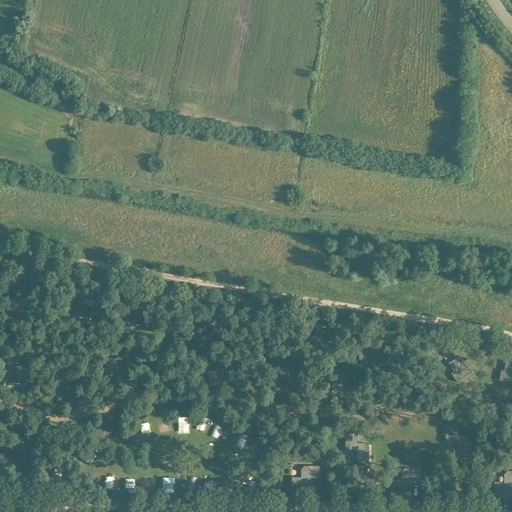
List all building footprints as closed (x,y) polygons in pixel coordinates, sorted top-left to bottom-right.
[(8,310),(19,315),(26,300),(28,297),(27,295),(23,293),(21,294),(19,297),(16,295),(8,310)] [(93,307),(81,303),(76,319),(88,323),(93,307)] [(144,324),(142,312),(125,315),(128,327),(144,324)] [(200,327),(191,334),(201,347),(206,343),(205,341),(217,333),(209,323),(201,329),(200,327)] [(311,336),(306,346),(321,353),(325,345),(323,344),(328,334),(317,329),(313,337),(311,336)] [(366,363),(366,361),(380,360),(378,347),(368,348),(368,346),(358,347),(359,364),(366,363)] [(451,373),(457,382),(471,372),(467,366),(466,367),(459,356),(448,363),(454,371),(451,373)] [(105,358),(105,375),(118,375),(118,365),(122,365),(122,357),(117,357),(117,358),(105,358)] [(500,370),(499,380),(511,382),(511,361),(505,361),(504,371),(500,370)] [(292,375),(294,365),(277,362),(276,371),(278,371),(276,383),(288,385),(290,375),(292,375)] [(7,366),(7,383),(12,383),(24,384),(25,367),(7,366)] [(217,369),(206,372),(211,388),(218,386),(217,384),(230,380),(226,368),(217,371),(217,369)] [(347,383),(349,373),(333,369),(331,377),(334,377),(331,390),(343,392),(345,383),(347,383)] [(66,379),(54,381),(56,397),(69,395),(66,379)] [(199,431),(200,415),(191,415),(191,430),(199,431)] [(170,419),(171,434),(180,434),(180,419),(170,419)] [(96,433),(107,431),(104,422),(94,424),(96,433)] [(160,433),(160,422),(150,422),(151,434),(160,433)] [(205,437),(215,440),(219,424),(209,422),(205,437)] [(129,425),(131,437),(141,435),(139,423),(129,425)] [(458,427),(445,426),(445,441),(449,445),(457,445),(456,455),(468,455),(469,440),(465,436),(457,436),(458,427)] [(233,451),(239,435),(227,431),(222,447),(233,451)] [(357,433),(345,433),(345,448),(348,451),(356,452),(356,461),(368,462),(368,447),(365,443),(357,443),(357,433)] [(254,452),(255,440),(245,439),(243,450),(254,452)] [(30,463),(32,453),(34,448),(22,446),(19,460),(30,463)] [(319,478),(319,466),(305,465),(301,469),(301,477),(291,477),(291,489),(305,489),(309,486),(310,478),(319,478)] [(419,480),(420,468),(405,468),(401,471),(401,479),(391,479),(391,491),(406,492),(410,488),(410,480),(419,480)] [(494,482),(494,494),(509,494),(511,491),(511,470),(508,470),(504,474),(504,482),(494,482)] [(96,485),(105,487),(107,479),(98,476),(96,485)] [(115,478),(115,493),(126,493),(126,478),(115,478)]
